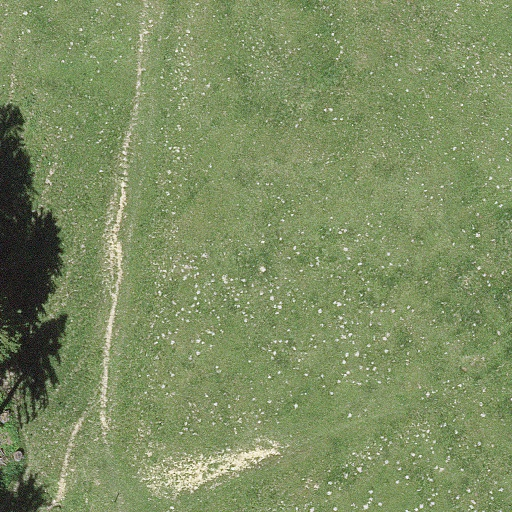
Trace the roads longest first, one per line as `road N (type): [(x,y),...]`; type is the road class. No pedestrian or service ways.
road 1 (track): [(144,511),(117,492),(110,448),(154,0)]
road 2 (track): [(511,374),(193,511)]
